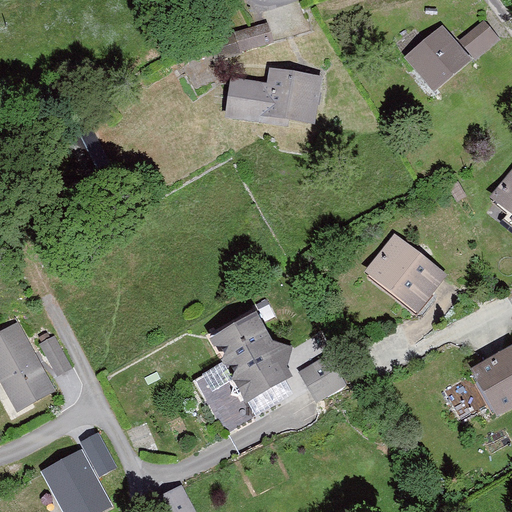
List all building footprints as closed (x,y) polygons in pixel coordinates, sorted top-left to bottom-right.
[(236,63),(269,52),(262,33),(230,44),(236,63)] [(399,67),(431,99),(464,65),(431,34),(399,67)] [(229,113),(315,124),(322,77),(270,70),(268,85),(234,80),(229,113)] [(52,185),(103,181),(100,134),(49,137),(52,185)] [(511,227),(511,191),(496,217),(511,227)] [(446,275),(396,235),(367,271),(417,311),(446,275)] [(247,402),(293,376),(258,314),(212,339),(247,402)] [(19,324),(0,333),(0,377),(18,411),(55,390),(19,324)] [(61,333),(42,340),(57,376),(75,369),(61,333)] [(472,370),(498,415),(511,406),(511,348),(472,370)] [(329,356),(300,372),(316,401),(345,385),(329,356)] [(99,478),(116,468),(97,434),(80,443),(99,478)] [(81,453),(44,473),(64,511),(101,511),(111,507),(81,453)] [(164,511),(194,511),(180,485),(157,498),(164,511)]
